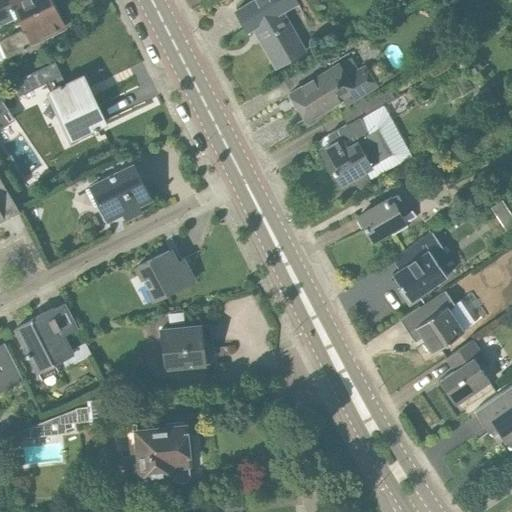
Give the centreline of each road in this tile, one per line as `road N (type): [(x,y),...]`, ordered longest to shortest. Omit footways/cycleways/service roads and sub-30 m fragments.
road 1 (tertiary): [(423,511),(243,182)]
road 2 (residential): [(34,276),(243,182)]
road 3 (tertiary): [(243,182),(153,0)]
